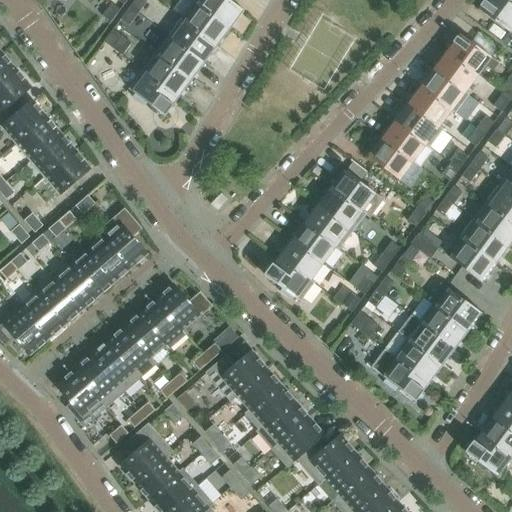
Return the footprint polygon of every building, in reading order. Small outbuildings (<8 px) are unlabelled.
[(138,14),(147,2),(143,0),(135,0),(130,8),(138,14)] [(244,12),(228,0),(201,0),(199,4),(195,1),(194,2),(231,30),(244,12)] [(511,6),(503,0),(484,0),(477,9),(510,34),(511,31),(511,6)] [(231,30),(194,2),(181,20),(218,47),(231,30)] [(111,23),(120,11),(112,4),(102,17),(111,23)] [(129,26),(138,14),(130,8),(121,20),(129,26)] [(218,47),(181,20),(168,37),(205,64),(218,47)] [(132,44),(113,30),(104,43),(123,57),(132,44)] [(500,64),(459,34),(445,52),(478,77),(486,82),(500,64)] [(205,64),(168,37),(155,54),(192,81),(205,64)] [(511,40),(508,37),(503,43),(511,49),(511,48),(511,40)] [(478,77),(445,52),(432,69),(469,97),(470,95),(466,93),(478,77)] [(0,84),(16,70),(2,54),(0,55),(0,84)] [(192,81),(155,54),(142,72),(179,98),(192,81)] [(469,97),(432,69),(419,86),(456,114),(469,97)] [(22,111),(14,102),(31,88),(16,70),(0,84),(0,126),(2,129),(22,111)] [(179,98),(142,72),(129,90),(135,95),(132,98),(144,107),(147,104),(165,117),(179,98)] [(511,73),(501,89),(511,97),(511,73)] [(456,114),(419,86),(406,104),(443,131),(444,130),(440,127),(451,112),(455,115),(456,114)] [(502,113),(511,101),(502,95),(493,107),(502,113)] [(16,145),(47,119),(33,101),(22,111),(2,129),(16,145)] [(443,131),(406,104),(393,121),(430,149),(443,131)] [(485,136),(494,124),(485,117),(476,129),(485,136)] [(30,162),(61,135),(47,119),(16,145),(30,162)] [(430,149),(393,121),(380,139),(413,163),(425,147),(429,150),(430,149)] [(476,148),(485,136),(476,129),(467,141),(476,148)] [(496,149),(505,137),(496,130),(487,142),(496,149)] [(44,178),(76,151),(61,135),(30,162),(44,178)] [(413,163),(380,139),(367,157),(400,181),(413,163)] [(60,195),(91,169),(76,151),(44,178),(60,195)] [(459,170),(468,158),(459,152),(450,164),(459,170)] [(479,171),(488,159),(479,153),(470,165),(479,171)] [(450,182),(459,170),(450,164),(441,176),(450,182)] [(470,183),(479,171),(470,165),(461,177),(470,183)] [(511,168),(498,186),(511,196),(511,168)] [(384,200),(343,170),(329,188),(366,215),(370,218),(384,200)] [(15,193),(6,183),(0,187),(0,193),(6,201),(15,193)] [(511,196),(498,186),(486,203),(511,223),(511,196)] [(453,205),(462,194),(453,187),(444,199),(453,205)] [(366,215),(329,188),(317,205),(353,233),(366,215)] [(228,201),(221,194),(210,205),(218,212),(228,201)] [(83,215),(95,204),(88,196),(75,207),(83,215)] [(425,216),(434,204),(425,197),(416,209),(425,216)] [(444,218),(453,205),(444,199),(435,211),(444,218)] [(511,243),(511,223),(486,203),(473,220),(509,248),(511,243)] [(353,233),(317,205),(303,223),(340,250),(353,233)] [(416,228),(425,216),(416,209),(407,221),(416,228)] [(147,255),(132,237),(141,229),(124,211),(99,233),(131,270),(147,255)] [(66,229),(77,220),(69,212),(59,221),(66,229)] [(43,226),(33,214),(24,221),(35,234),(43,226)] [(509,248),(473,220),(459,238),(496,265),(509,248)] [(56,238),(66,229),(59,221),(49,230),(56,238)] [(340,250),(303,223),(291,240),(323,265),(335,248),(339,251),(340,250)] [(30,238),(19,225),(11,233),(22,245),(30,238)] [(131,270),(99,233),(97,234),(102,240),(88,253),(114,284),(131,270)] [(39,253),(50,244),(43,235),(32,244),(39,253)] [(438,249),(418,235),(410,245),(419,251),(430,260),(438,249)] [(496,265),(459,238),(459,239),(463,242),(450,259),(482,283),(496,265)] [(323,265),(291,240),(278,257),(314,285),(315,284),(311,281),(323,265)] [(391,261),(400,249),(391,243),(382,255),(391,261)] [(410,263),(419,251),(410,245),(401,257),(410,263)] [(114,284),(88,253),(71,267),(98,298),(114,284)] [(29,272),(24,266),(28,263),(20,254),(10,263),(17,272),(23,278),(29,272)] [(382,273),(391,261),(382,255),(373,267),(382,273)] [(314,285),(278,257),(264,276),(282,289),(280,293),(292,302),(294,298),(301,303),(314,285)] [(0,272),(7,281),(17,272),(10,263),(0,271),(0,272)] [(98,298),(71,267),(55,281),(82,312),(98,298)] [(365,296),(374,284),(365,277),(356,290),(365,296)] [(385,297),(394,285),(386,278),(377,290),(385,297)] [(82,312),(55,281),(39,295),(65,326),(82,312)] [(441,283),(428,302),(432,305),(468,332),(482,314),(441,283)] [(184,330),(211,307),(200,294),(189,304),(173,286),(157,300),(184,330)] [(334,299),(333,299),(343,306),(352,294),(343,287),(334,299)] [(395,304),(385,297),(377,290),(368,302),(376,309),(378,307),(388,315),(395,304)] [(352,294),(343,306),(352,313),(361,301),(352,294)] [(65,326),(39,295),(22,309),(49,340),(65,326)] [(187,334),(184,330),(157,300),(140,314),(170,349),(187,334)] [(432,305),(419,322),(455,349),(468,332),(432,305)] [(49,340),(22,309),(0,328),(0,339),(5,346),(15,337),(31,355),(49,340)] [(360,313),(351,325),(360,332),(369,320),(360,313)] [(170,349),(140,314),(124,328),(151,359),(165,346),(168,350),(170,349)] [(411,316),(398,333),(443,367),(455,349),(419,322),(411,316)] [(369,320),(360,332),(369,339),(378,327),(369,320)] [(151,359),(124,328),(108,342),(140,379),(156,365),(151,359)] [(398,333),(385,350),(430,384),(443,367),(398,333)] [(222,352),(238,338),(234,334),(218,347),(222,352)] [(140,379),(108,342),(91,356),(123,393),(140,379)] [(211,362),(222,352),(218,347),(215,344),(203,354),(211,362)] [(385,350),(371,368),(386,380),(383,383),(395,392),(398,389),(416,402),(430,384),(385,350)] [(229,400),(266,368),(252,352),(235,366),(227,357),(207,374),(215,383),(229,400)] [(199,372),(211,362),(203,354),(192,364),(199,372)] [(123,393),(91,356),(75,370),(107,407),(123,393)] [(249,411),(280,385),(266,368),(229,400),(231,402),(237,397),(249,411)] [(107,407),(75,370),(57,386),(73,404),(67,408),(83,427),(107,407)] [(177,391),(188,382),(180,374),(170,383),(177,391)] [(167,400),(177,391),(170,383),(159,392),(167,400)] [(259,430),(294,401),(280,385),(249,411),(245,414),(259,430)] [(196,405),(185,392),(176,400),(187,412),(196,405)] [(511,405),(505,400),(492,417),(511,432),(511,405)] [(271,449),(308,417),(294,401),(259,430),(257,433),(271,449)] [(145,420),(156,411),(148,403),(138,412),(145,420)] [(183,417),(173,405),(164,412),(175,424),(183,417)] [(135,429),(145,420),(138,412),(127,421),(135,429)] [(316,442),(324,435),(308,417),(271,449),(287,467),(296,459),(306,470),(312,465),(310,463),(324,451),(316,442)] [(511,432),(492,417),(479,434),(511,459),(511,432)] [(134,484),(171,452),(148,425),(128,443),(137,453),(120,467),(134,484)] [(222,436),(213,425),(205,433),(214,443),(222,436)] [(116,445),(129,434),(121,426),(109,436),(116,445)] [(511,465),(511,459),(479,434),(465,453),(501,480),(511,465)] [(232,447),(222,436),(214,443),(223,454),(232,447)] [(319,485),(356,454),(341,436),(324,451),(310,463),(312,465),(306,470),(319,485)] [(210,448),(201,438),(193,445),(202,455),(210,448)] [(219,459),(210,448),(202,455),(211,466),(219,459)] [(134,484),(148,500),(179,473),(167,459),(173,454),(171,452),(134,484)] [(333,501),(370,470),(356,454),(319,485),(333,501)] [(251,469),(242,458),(233,466),(242,476),(251,469)] [(260,479),(251,469),(242,476),(251,487),(260,479)] [(158,511),(167,511),(197,486),(182,470),(179,473),(148,500),(158,511)] [(341,511),(353,511),(384,486),(370,470),(333,501),(341,511)] [(240,483),(230,471),(221,478),(231,490),(240,483)] [(250,494),(240,483),(231,490),(241,501),(250,494)] [(212,505),(198,488),(197,486),(167,511),(212,511),(209,508),(212,505)] [(387,511),(398,503),(384,486),(353,511),(387,511)] [(286,511),(287,511),(277,500),(269,507),(273,511),(286,511)] [(406,511),(398,503),(387,511),(406,511)]
